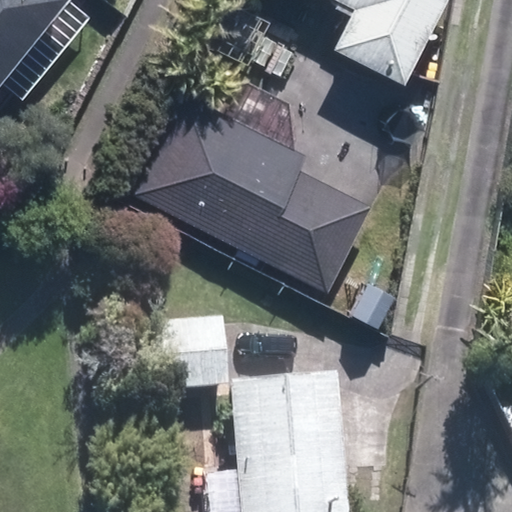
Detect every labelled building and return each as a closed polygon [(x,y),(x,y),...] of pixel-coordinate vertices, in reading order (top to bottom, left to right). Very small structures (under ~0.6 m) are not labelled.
[(0,0),(0,54),(41,5),(35,0),(0,0)] [(381,90),(424,0),(299,0),(329,14),(309,55),(381,90)] [(111,192),(312,295),(355,212),(279,173),(286,159),(161,95),(111,192)] [(210,320),(139,327),(145,397),(216,391),(210,320)] [(329,511),(323,444),(318,383),(216,391),(224,480),(194,483),(196,511),(329,511)]
